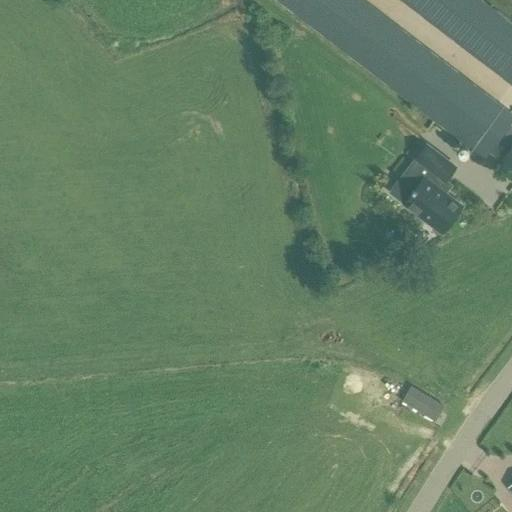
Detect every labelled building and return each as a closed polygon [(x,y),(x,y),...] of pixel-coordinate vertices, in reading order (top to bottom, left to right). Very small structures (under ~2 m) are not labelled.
[(477,161),(511,114),(373,16),(375,14),(355,0),(263,0),(356,67),(362,58),(375,67),(369,75),(401,98),(411,84),(447,110),(441,118),(429,109),(421,120),(477,161)] [(388,0),(511,84),(511,20),(482,0),(388,0)] [(511,139),(509,139),(495,171),(511,178),(511,139)] [(426,144),(399,180),(414,191),(404,203),(427,221),(429,218),(444,229),(462,206),(439,188),(456,167),(426,144)] [(402,401),(435,421),(445,405),(411,385),(402,401)]
